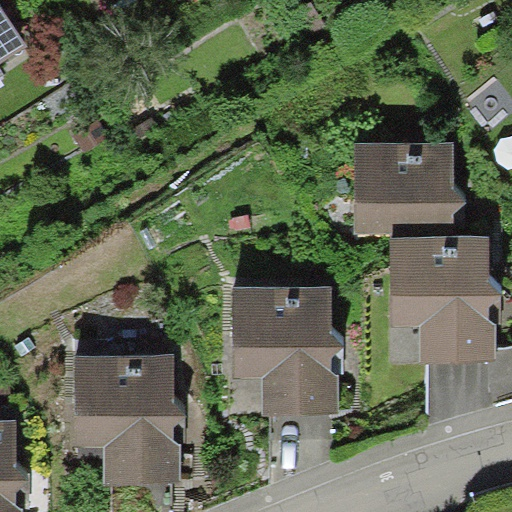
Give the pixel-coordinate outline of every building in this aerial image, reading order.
[(0,45),(17,34),(0,6),(0,45)] [(356,142),(356,233),(391,233),(391,236),(454,236),(454,213),(454,185),(454,142),(356,142)] [(466,203),(454,185),(454,213),(466,203)] [(454,236),(391,236),(392,327),(421,327),(421,362),(497,361),(496,323),(500,323),(500,284),(490,284),(489,235),(454,236)] [(325,282),(224,287),(228,375),(255,374),(257,410),(331,406),(325,282)] [(171,353),(70,358),(74,446),(101,445),(103,481),(177,478),(171,353)] [(17,511),(13,420),(0,420),(0,511),(17,511)]
